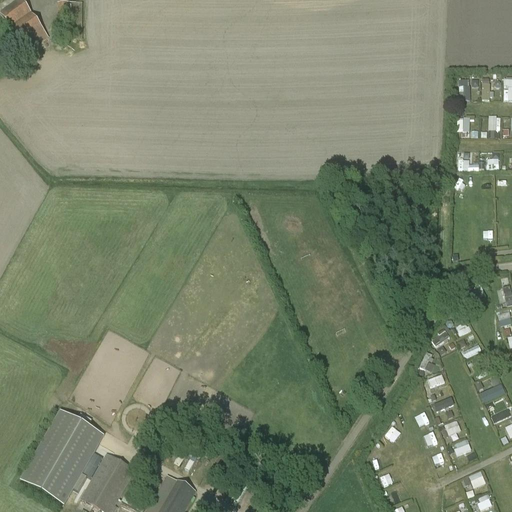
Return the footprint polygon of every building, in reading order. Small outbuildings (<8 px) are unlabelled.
[(21,0),(0,15),(29,54),(49,40),(21,0)] [(57,4),(57,31),(69,31),(69,42),(83,42),(82,4),(57,4)] [(511,102),(511,78),(502,79),(504,103),(511,102)] [(470,102),(469,81),(458,81),(459,103),(470,102)] [(482,101),(491,101),(491,81),(482,81),(482,101)] [(500,140),(500,118),(488,118),(488,140),(500,140)] [(469,168),(469,157),(457,157),(457,168),(469,168)] [(500,309),(511,308),(509,298),(499,300),(500,309)] [(497,317),(500,329),(511,326),(509,314),(497,317)] [(467,324),(456,327),(459,337),(470,334),(467,324)] [(436,349),(449,338),(444,332),(430,343),(436,349)] [(478,347),(461,353),(464,360),(481,354),(478,347)] [(430,364),(433,357),(426,354),(419,369),(431,375),(435,366),(430,364)] [(442,376),(427,382),(431,390),(445,384),(442,376)] [(484,404),(504,395),(500,388),(481,397),(484,404)] [(433,403),(436,413),(454,408),(451,398),(433,403)] [(508,412),(490,418),(493,425),(511,419),(508,412)] [(444,427),(448,438),(461,433),(456,422),(444,427)] [(392,427),(384,438),(394,445),(402,434),(392,427)] [(444,427),(439,429),(443,440),(448,439),(444,427)] [(452,447),(456,458),(471,452),(467,441),(452,447)] [(95,455),(82,477),(87,480),(91,482),(103,460),(95,455)] [(466,458),(469,464),(476,460),(474,455),(466,458)] [(115,508),(135,472),(106,456),(103,460),(91,482),(80,501),(99,511),(115,511),(117,509),(115,508)] [(469,478),(474,490),(485,486),(480,473),(469,478)] [(82,477),(73,493),(78,496),(87,480),(82,477)] [(147,511),(185,511),(191,503),(188,501),(192,492),(167,478),(147,511)] [(466,494),(468,500),(474,498),(472,492),(466,494)] [(478,500),(481,505),(477,507),(479,511),(484,511),(493,508),(487,496),(478,500)]
